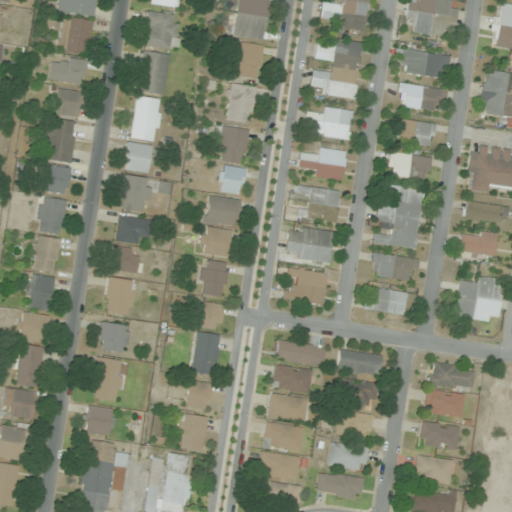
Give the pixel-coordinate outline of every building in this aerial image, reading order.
[(56,0),(55,13),(92,17),(94,0),(56,0)] [(176,0),(149,0),(149,5),(176,8),(176,0)] [(262,40),(267,0),(232,0),(227,36),(262,40)] [(367,0),(339,0),(339,4),(321,2),(319,18),(336,21),(335,28),(364,32),(367,0)] [(448,0),(406,0),(404,18),(413,20),(411,33),(444,37),(445,27),(454,28),(456,7),(447,6),(448,0)] [(143,47),(174,49),(176,14),(144,12),(143,47)] [(90,20),(60,17),(56,51),(87,54),(90,20)] [(362,43),(333,39),(332,45),(314,43),(312,59),(330,62),(328,74),(310,71),(308,85),(318,87),(317,95),(354,101),(362,43)] [(237,76),(258,76),(258,43),(237,43),(237,76)] [(445,80),(448,56),(400,49),(397,65),(404,66),(403,74),(445,80)] [(162,95),(167,54),(141,51),(137,92),(162,95)] [(59,65),(49,64),(47,79),(81,85),(84,61),(60,58),(59,65)] [(506,118),(505,127),(510,127),(511,120),(511,73),(482,71),(478,115),(506,118)] [(437,113),(441,90),(398,83),(394,106),(437,113)] [(221,120),(249,124),(253,87),(226,84),(221,120)] [(77,118),(81,92),(55,88),(51,113),(77,118)] [(159,100),(133,97),(129,139),(155,142),(159,100)] [(316,116),(304,114),(302,124),(313,126),(312,135),(346,141),(351,112),(317,107),(316,116)] [(429,148),(433,125),(393,118),(389,140),(429,148)] [(42,160),(69,163),(74,122),(46,119),(42,160)] [(215,160),(241,164),(246,130),(220,127),(215,160)] [(145,173),(149,146),(125,143),(121,170),(145,173)] [(511,148),(511,149),(511,150),(477,145),(476,153),(470,152),(465,190),(487,193),(488,185),(511,188),(511,148)] [(341,178),(344,152),(312,148),(311,156),(297,154),(295,172),(341,178)] [(384,176),(426,182),(429,158),(388,153),(384,176)] [(63,196),(68,169),(43,164),(38,191),(63,196)] [(241,193),(241,168),(219,168),(219,193),(241,193)] [(118,209),(140,212),(141,201),(147,202),(149,192),(167,194),(169,182),(122,176),(118,209)] [(414,250),(422,190),(378,184),(376,194),(392,197),(391,208),(374,206),(372,223),(382,224),(380,235),(370,233),(369,243),(414,250)] [(333,224),(338,192),(294,185),(293,194),(307,196),(305,210),(296,209),(294,218),(333,224)] [(201,223),(233,227),(236,200),(204,196),(201,223)] [(58,234),(63,201),(38,197),(33,231),(58,234)] [(505,208),(464,201),(461,217),(502,224),(505,208)] [(140,216),(114,218),(116,244),(142,242),(140,216)] [(328,264),(332,233),(295,228),(294,231),(286,230),(282,258),(328,264)] [(200,257),(227,257),(227,230),(200,230),(200,257)] [(461,255),(494,255),(494,233),(461,232),(461,255)] [(57,239),(31,236),(27,270),(53,273),(57,239)] [(136,250),(113,248),(111,271),(134,273),(136,250)] [(414,259),(370,253),(366,275),(411,282),(414,259)] [(220,296),(225,263),(200,260),(195,293),(220,296)] [(326,273),(285,266),(283,276),(293,278),(291,290),(282,289),(280,300),(321,307),(326,273)] [(45,312),(51,279),(29,274),(22,307),(45,312)] [(451,318),(495,323),(499,289),(491,288),(492,279),(475,277),(474,285),(455,283),(451,318)] [(133,281),(107,278),(102,312),(129,316),(133,281)] [(405,315),(407,293),(364,288),(361,310),(405,315)] [(216,331),(221,306),(197,301),(192,327),(216,331)] [(45,316),(20,312),(16,340),(41,343),(45,316)] [(96,350),(125,352),(126,325),(98,324),(96,350)] [(189,373),(211,376),(217,335),(195,332),(189,373)] [(272,360),(319,367),(322,348),(276,341),(272,360)] [(41,348),(17,345),(11,384),(34,387),(41,348)] [(379,356),(337,350),(334,371),(376,377),(379,356)] [(121,361),(95,358),(90,398),(115,401),(121,361)] [(468,391),(472,371),(430,363),(426,383),(468,391)] [(268,388),(304,393),(307,370),(272,365),(268,388)] [(370,407),(373,385),(339,379),(335,401),(370,407)] [(182,407),(205,411),(209,385),(187,380),(182,407)] [(499,386),(493,412),(511,416),(511,386),(510,389),(499,386)] [(31,418),(34,393),(7,389),(4,415),(31,418)] [(461,395),(424,390),(421,412),(458,418),(461,395)] [(301,424),(305,400),(268,394),(264,418),(301,424)] [(109,436),(112,409),(83,406),(81,433),(109,436)] [(367,439),(370,415),(336,411),(333,434),(367,439)] [(204,418),(179,414),(175,448),(200,451),(204,418)] [(453,450),(456,428),(420,422),(416,444),(453,450)] [(260,449),(297,452),(300,427),(262,423),(260,449)] [(0,425),(0,457),(19,461),(26,430),(0,425)] [(115,445),(86,440),(75,510),(85,511),(104,511),(106,503),(117,505),(125,456),(114,454),(115,445)] [(365,448),(327,443),(324,466),(362,471),(365,448)] [(297,458),(259,451),(255,475),(293,481),(297,458)] [(149,460),(142,511),(145,511),(182,511),(190,458),(165,454),(163,462),(149,460)] [(447,485),(450,461),(414,456),(412,474),(420,475),(419,481),(447,485)] [(18,466),(0,463),(0,505),(11,507),(18,466)] [(360,479),(316,472),(313,494),(357,500),(360,479)] [(296,503),(298,486),(255,481),(254,498),(296,503)] [(405,511),(413,511),(452,511),(455,491),(446,490),(446,495),(418,491),(417,497),(408,495),(405,511)]
